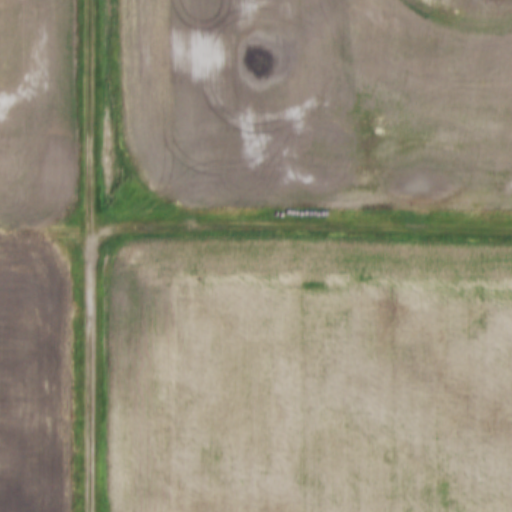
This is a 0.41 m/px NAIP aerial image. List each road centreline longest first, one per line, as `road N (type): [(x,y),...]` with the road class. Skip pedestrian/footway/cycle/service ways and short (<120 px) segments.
road 1 (track): [(511,227),(185,225),(0,237)]
road 2 (track): [(92,511),(91,0)]
